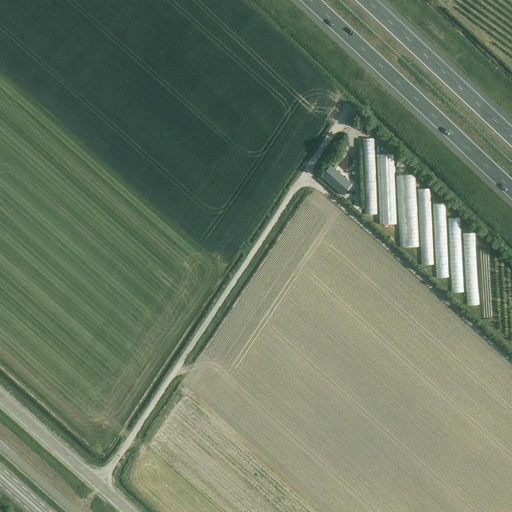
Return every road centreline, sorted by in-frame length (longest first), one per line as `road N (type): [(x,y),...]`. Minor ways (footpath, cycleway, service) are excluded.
road 1 (unclassified): [(511,358),(304,179),(99,486)]
road 2 (motorway): [(310,0),(511,190)]
road 3 (motorway): [(511,137),(365,0)]
road 4 (unclassified): [(99,486),(0,397)]
